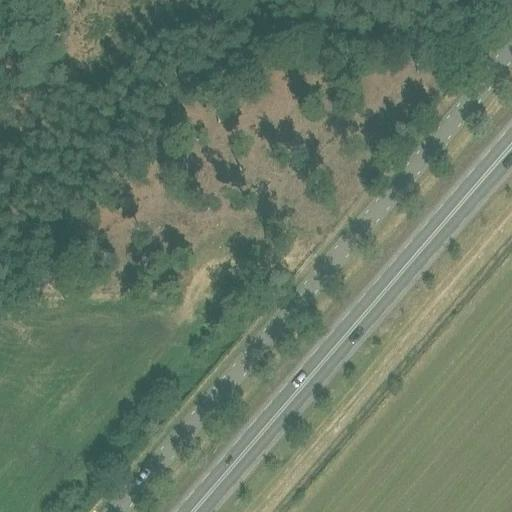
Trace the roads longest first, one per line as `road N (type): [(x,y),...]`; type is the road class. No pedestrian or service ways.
road 1 (unclassified): [(118,511),(511,54)]
road 2 (primary): [(192,511),(511,145)]
